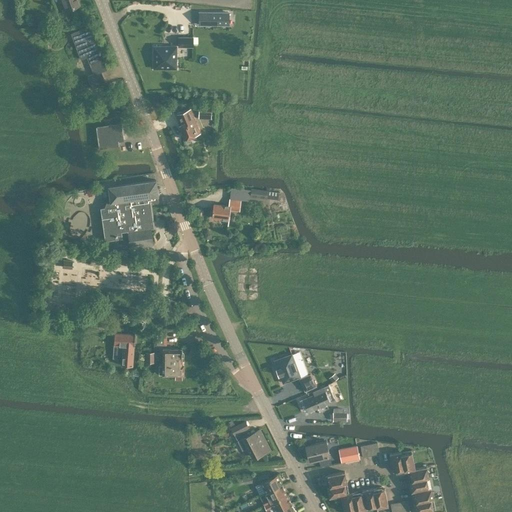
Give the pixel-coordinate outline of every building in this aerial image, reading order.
[(61,0),(66,12),(81,6),(78,0),(61,0)] [(221,10),(192,10),(192,22),(221,21),(221,10)] [(30,17),(27,23),(32,26),(35,20),(30,17)] [(107,71),(101,53),(99,54),(95,42),(95,41),(90,28),(72,35),(81,61),(88,59),(94,76),(88,78),(93,90),(106,85),(101,73),(107,71)] [(194,49),(194,40),(179,40),(179,49),(194,49)] [(177,71),(177,49),(155,48),(155,70),(177,71)] [(199,107),(199,115),(198,121),(212,122),(212,108),(199,107)] [(200,135),(195,121),(190,111),(177,116),(181,127),(179,128),(185,142),(200,135)] [(123,141),(120,125),(95,129),(98,149),(118,146),(117,141),(123,141)] [(154,230),(150,205),(159,204),(158,198),(159,198),(157,182),(109,188),(111,202),(106,202),(103,209),(101,210),(106,242),(123,240),(122,234),(128,233),(130,249),(153,246),(151,230),(154,230)] [(94,188),(87,191),(89,199),(97,196),(94,188)] [(240,212),(242,202),(250,203),(250,199),(267,201),(269,192),(251,190),(251,192),(231,189),(229,208),(214,206),(212,219),(229,222),(231,211),(240,212)] [(73,271),(73,263),(63,262),(63,270),(73,271)] [(94,327),(108,329),(109,323),(95,321),(94,327)] [(167,347),(167,333),(155,333),(155,346),(167,347)] [(113,335),(112,340),(112,347),(120,348),(118,367),(130,368),(133,337),(113,335)] [(163,350),(163,366),(159,366),(159,376),(163,376),(163,377),(184,377),(184,363),(182,363),(182,350),(163,350)] [(146,364),(155,364),(155,353),(146,353),(146,364)] [(275,363),(278,371),(277,371),(279,378),(281,377),(284,385),(301,379),(292,356),(275,363)] [(335,375),(329,380),(333,385),(339,379),(335,375)] [(301,382),(306,392),(316,388),(311,377),(301,382)] [(329,387),(320,390),(314,393),(316,396),(304,401),(309,414),(331,405),(326,395),(331,392),(329,387)] [(347,415),(333,415),(333,423),(347,423),(347,415)] [(246,423),(244,423),(231,430),(235,437),(249,429),(246,423)] [(242,440),(250,456),(252,460),(270,451),(260,431),(242,440)] [(309,463),(330,458),(326,442),(313,445),(309,446),(308,447),(306,447),(309,463)] [(359,461),(357,447),(339,451),(341,464),(359,461)] [(404,473),(407,472),(416,470),(411,451),(400,453),(404,473)] [(404,473),(400,453),(390,456),(393,473),(396,472),(396,474),(404,473)] [(426,468),(416,470),(407,472),(409,482),(428,478),(426,468)] [(328,489),(347,485),(345,474),(326,477),(328,489)] [(262,483),(262,484),(256,486),(261,496),(267,493),(283,485),(278,475),(262,483)] [(428,478),(409,482),(412,493),(431,489),(428,478)] [(259,497),(262,502),(264,507),(288,495),(283,485),(267,493),(267,494),(259,497)] [(347,485),(328,489),(330,499),(341,497),(349,496),(349,495),(347,485)] [(377,509),(389,507),(385,489),(383,490),(382,489),(374,490),(377,509)] [(412,493),(414,503),(433,499),(431,489),(412,493)] [(366,511),(377,509),(374,490),(363,492),(363,493),(366,511)] [(366,511),(363,493),(352,494),(355,511),(363,511),(366,511)] [(355,511),(352,494),(349,495),(349,496),(341,497),(344,511),(355,511)] [(288,495),(264,507),(266,511),(277,511),(292,505),(288,495)] [(433,499),(414,503),(415,511),(427,511),(435,510),(433,499)]
